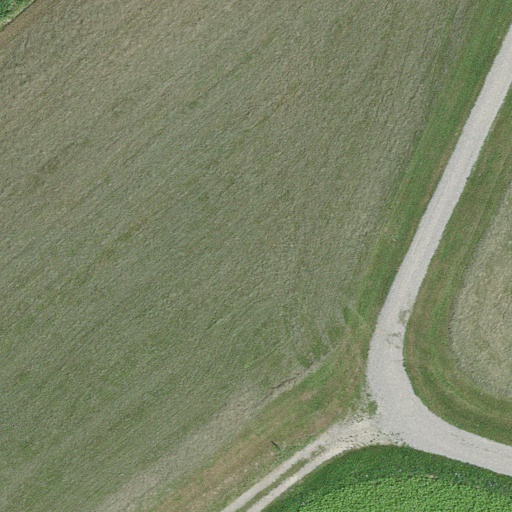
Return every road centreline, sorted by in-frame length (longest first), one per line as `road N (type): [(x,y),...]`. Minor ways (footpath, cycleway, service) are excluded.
road 1 (track): [(511,56),(382,336),(397,417),(511,468)]
road 2 (track): [(247,511),(283,480),(397,417)]
